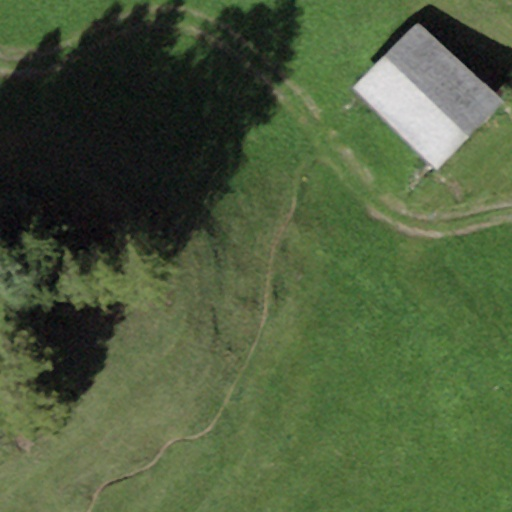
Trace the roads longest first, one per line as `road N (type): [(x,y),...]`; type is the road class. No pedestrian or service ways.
road 1 (track): [(348,168),(211,30),(0,42)]
road 2 (track): [(511,223),(405,231),(348,168)]
